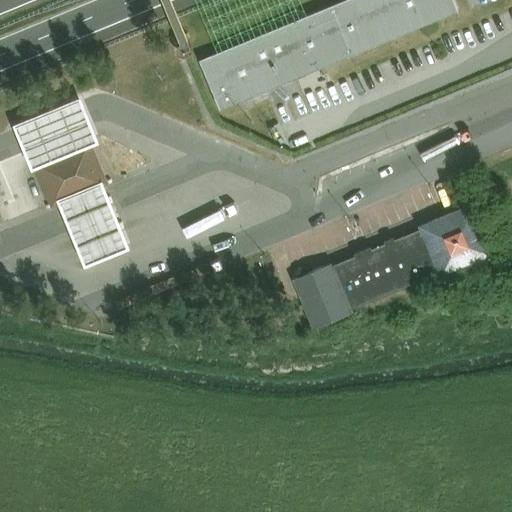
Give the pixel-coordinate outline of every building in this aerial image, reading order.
[(197,0),(219,50),(309,13),(303,0),(197,0)] [(219,50),(200,58),(221,107),(459,9),(455,0),(339,0),(309,13),(219,50)] [(81,95),(16,122),(33,164),(34,163),(91,139),(99,137),(81,95)] [(91,139),(34,163),(51,205),(109,182),(91,139)] [(102,180),(63,197),(90,260),(130,244),(102,180)] [(478,204),(294,278),(314,325),(497,251),(478,204)]
